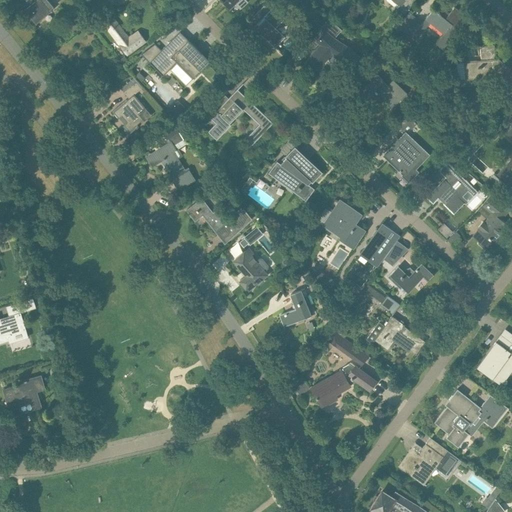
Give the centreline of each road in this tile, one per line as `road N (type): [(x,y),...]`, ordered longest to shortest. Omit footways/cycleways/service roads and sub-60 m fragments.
road 1 (residential): [(282,403),(201,278),(0,29)]
road 2 (residential): [(491,296),(188,0)]
road 3 (residential): [(0,470),(74,460),(282,403)]
road 4 (residential): [(337,497),(491,296)]
